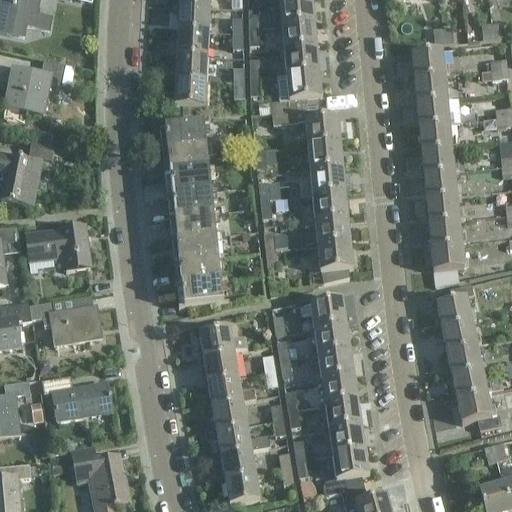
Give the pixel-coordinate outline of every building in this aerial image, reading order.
[(59,1),(59,0),(0,0),(0,37),(23,42),(25,30),(48,34),(50,22),(35,18),(38,0),(53,0),(54,0),(59,1)] [(178,0),(178,11),(209,12),(209,0),(178,0)] [(312,3),(278,6),(281,31),(314,28),(312,3)] [(178,11),(177,36),(208,37),(209,12),(178,11)] [(258,15),(248,15),(248,34),(258,33),(258,15)] [(242,23),(231,23),(232,38),(242,38),(242,23)] [(314,28),(281,31),(283,56),(317,53),(314,28)] [(498,28),(489,29),(490,45),(500,44),(498,28)] [(489,29),(479,30),(481,46),(490,45),(489,29)] [(258,33),(248,34),(249,52),(259,51),(258,33)] [(450,33),(441,34),(443,50),(452,49),(450,33)] [(441,34),(432,35),(433,51),(443,50),(441,34)] [(177,36),(176,61),(207,62),(208,37),(177,36)] [(242,38),(232,38),(232,54),(242,54),(242,38)] [(317,53),(283,56),(286,81),(319,78),(317,53)] [(413,85),(443,81),(440,56),(410,59),(413,85)] [(176,61),(175,85),(206,87),(207,62),(176,61)] [(60,87),(64,70),(42,66),(40,78),(11,72),(3,111),(42,119),(50,80),(57,82),(57,86),(60,87)] [(259,66),(249,66),(249,84),(259,84),(259,66)] [(504,66),(489,67),(489,77),(505,75),(504,66)] [(243,73),(232,73),(233,88),(243,88),(243,73)] [(505,75),(489,77),(490,86),(506,85),(505,75)] [(278,107),(269,108),(270,119),(319,114),(318,104),(322,104),(319,78),(286,81),(276,82),(278,107)] [(415,109),(445,106),(443,81),(413,85),(415,109)] [(259,84),(249,84),(250,102),(260,102),(259,84)] [(175,85),(173,111),(204,112),(206,87),(175,85)] [(243,88),(233,88),(233,103),(243,103),(243,88)] [(417,133),(447,130),(445,106),(415,109),(417,133)] [(319,114),(270,119),(271,132),(297,129),(297,128),(303,127),(306,152),(340,148),(337,123),(320,124),(319,114)] [(509,114),(493,116),(494,125),(510,123),(509,114)] [(510,123),(494,125),(495,134),(511,133),(510,123)] [(200,130),(162,134),(165,157),(203,153),(200,130)] [(420,157),(450,154),(447,130),(417,133),(420,157)] [(51,164),(53,152),(29,148),(27,159),(30,160),(29,164),(8,159),(8,161),(0,159),(0,177),(5,179),(4,184),(0,202),(0,205),(31,211),(36,184),(41,162),(51,164)] [(340,148),(306,152),(308,177),(342,173),(340,148)] [(203,153),(165,157),(167,179),(205,175),(203,153)] [(450,154),(420,157),(422,181),(452,178),(450,154)] [(263,156),(253,157),(255,175),(265,174),(263,156)] [(511,162),(498,164),(499,173),(511,171),(511,162)] [(511,171),(499,173),(500,182),(511,181),(511,171)] [(342,173),(308,177),(311,202),(345,199),(342,173)] [(205,175),(167,179),(170,201),(208,197),(205,175)] [(425,205),(455,202),(452,178),(422,181),(425,205)] [(266,188),(257,189),(258,207),(268,206),(266,188)] [(208,197),(170,201),(173,224),(211,219),(208,197)] [(345,199),(311,202),(313,227),(347,224),(345,199)] [(427,229),(457,226),(455,202),(425,205),(427,229)] [(268,206),(258,207),(260,225),(270,224),(268,206)] [(511,211),(503,212),(504,221),(511,220),(511,211)] [(211,219),(173,224),(175,246),(213,242),(211,219)] [(347,224),(313,227),(316,252),(350,249),(347,224)] [(430,253),(460,250),(457,226),(427,229),(430,253)] [(20,257),(16,231),(0,233),(0,291),(5,290),(0,260),(20,257)] [(88,273),(82,231),(59,235),(59,237),(24,242),(28,267),(62,262),(64,276),(88,273)] [(272,238),(262,239),(264,257),(274,256),(272,238)] [(213,242),(175,246),(178,268),(216,264),(213,242)] [(350,249),(316,252),(318,278),(321,278),(322,289),(349,283),(348,275),(352,274),(350,249)] [(460,250),(430,253),(432,278),(462,275),(460,250)] [(274,256),(264,257),(266,275),(275,274),(274,256)] [(216,264),(178,268),(180,290),(218,286),(216,264)] [(218,286),(180,290),(183,313),(221,309),(218,286)] [(449,306),(464,303),(470,301),(468,291),(447,296),(449,306)] [(449,306),(434,309),(439,334),(470,327),(464,303),(449,306)] [(51,305),(28,309),(30,325),(42,323),(44,330),(51,329),(55,350),(90,344),(88,332),(97,331),(94,312),(54,319),(51,305)] [(342,305),(299,312),(300,321),(310,320),(313,336),(346,331),(342,305)] [(31,327),(30,325),(28,309),(28,308),(0,312),(0,355),(20,353),(16,327),(21,326),(21,328),(31,327)] [(281,322),(271,324),(274,342),(284,340),(281,322)] [(201,338),(198,339),(202,364),(232,358),(233,359),(246,357),(244,346),(231,348),(226,324),(199,330),(201,338)] [(445,358),(475,351),(470,327),(439,334),(445,358)] [(346,331),(313,336),(316,361),(349,356),(346,331)] [(285,347),(275,349),(278,367),(288,365),(285,347)] [(450,381),(481,375),(475,351),(445,358),(450,381)] [(349,356),(316,361),(320,386),(353,381),(349,356)] [(232,358),(202,364),(207,388),(237,383),(233,359),(232,358)] [(271,361),(260,363),(263,378),(273,376),(271,361)] [(288,365),(278,367),(281,384),(291,383),(288,365)] [(455,405),(486,398),(481,375),(450,381),(455,405)] [(273,376),(263,378),(266,393),(276,391),(273,376)] [(353,381),(320,386),(324,410),(357,405),(353,381)] [(72,395),(70,382),(41,387),(43,399),(51,398),(56,427),(111,418),(106,389),(72,395)] [(237,383),(207,388),(211,412),(241,407),(254,405),(252,394),(239,396),(237,383)] [(30,403),(27,386),(3,391),(5,402),(0,402),(0,442),(19,440),(12,402),(23,400),(24,404),(30,403)] [(293,397),(284,398),(287,416),(296,415),(293,397)] [(476,426),(491,423),(486,398),(455,405),(461,430),(476,426)] [(357,405),(324,410),(328,435),(361,430),(357,405)] [(241,407),(211,412),(215,437),(245,431),(241,407)] [(279,410),(269,412),(271,427),(282,425),(279,410)] [(296,415),(287,416),(290,434),(299,432),(296,415)] [(476,426),(479,437),(500,432),(497,421),(491,423),(476,426)] [(282,425),(271,427),(274,442),(284,440),(282,425)] [(361,430),(328,435),(331,460),(365,455),(361,430)] [(245,431),(215,437),(220,461),(250,456),(269,452),(267,441),(248,444),(245,431)] [(302,447),(292,448),(295,466),(305,464),(302,447)] [(496,467),(505,465),(501,450),(492,452),(496,467)] [(487,470),(496,467),(492,452),(483,455),(487,470)] [(94,467),(92,455),(71,459),(76,488),(88,485),(93,511),(110,511),(111,511),(128,508),(124,487),(122,487),(117,463),(94,467)] [(325,486),(322,491),(325,502),(340,499),(363,493),(361,482),(368,481),(365,455),(331,460),(335,485),(325,486)] [(250,456),(220,461),(224,485),(254,480),(250,456)] [(287,458),(277,460),(279,475),(290,474),(287,458)] [(305,464),(295,466),(298,484),(308,482),(305,464)] [(0,511),(18,511),(16,486),(30,485),(29,470),(0,472),(0,511)] [(290,474),(279,475),(282,490),(292,489),(290,474)] [(254,480),(224,485),(228,510),(259,505),(254,480)] [(507,511),(511,511),(511,487),(502,490),(507,511)] [(481,511),(507,511),(502,490),(478,496),(481,511)] [(363,493),(340,499),(343,511),(389,511),(386,500),(366,505),(363,493)]
